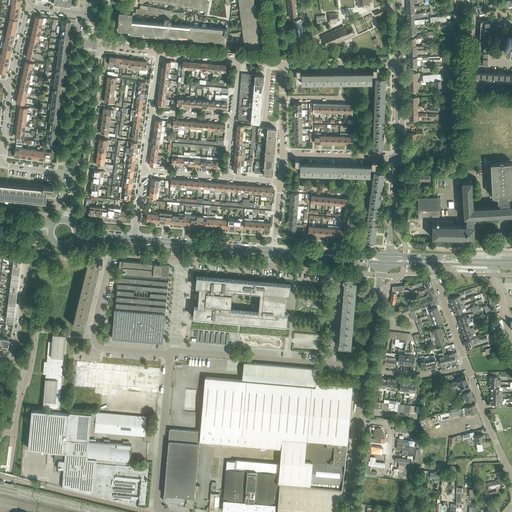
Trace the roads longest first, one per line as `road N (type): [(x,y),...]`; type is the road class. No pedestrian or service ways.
road 1 (unclassified): [(169,355),(94,343),(110,252)]
road 2 (unclassified): [(162,511),(156,510),(169,355)]
road 3 (unclassified): [(328,365),(169,355)]
road 4 (unclassified): [(347,511),(363,369)]
road 5 (unclassified): [(83,43),(65,173)]
road 6 (unclassified): [(76,174),(93,44)]
road 7 (residential): [(10,354),(27,258),(0,252)]
